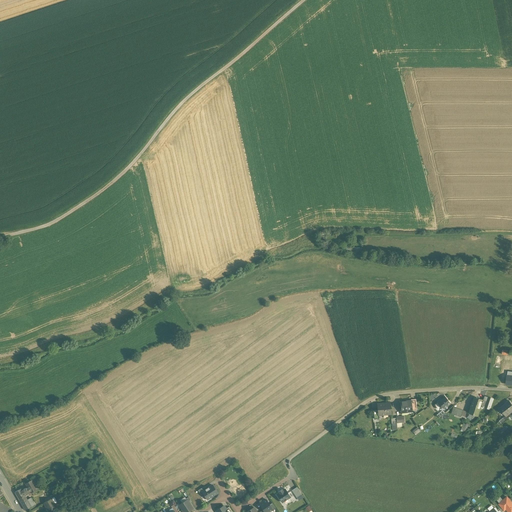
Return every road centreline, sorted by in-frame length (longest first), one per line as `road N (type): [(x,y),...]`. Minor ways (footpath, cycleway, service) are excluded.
road 1 (track): [(0,240),(57,220),(115,180),(179,105),(303,0)]
road 2 (residential): [(511,390),(372,396),(285,461),(293,473),(237,510)]
